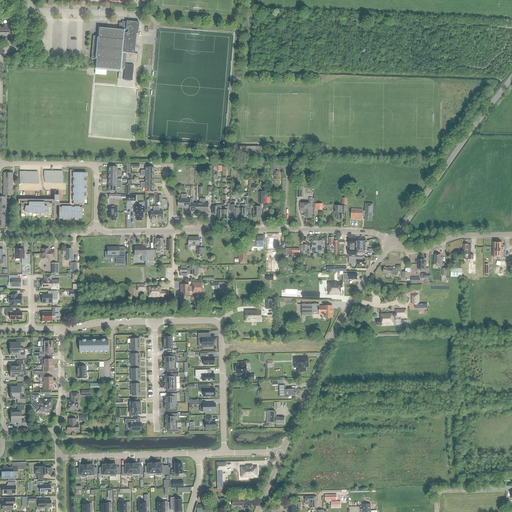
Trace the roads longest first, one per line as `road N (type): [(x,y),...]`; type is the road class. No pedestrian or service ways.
road 1 (tertiary): [(282,452),(335,327),(390,243)]
road 2 (tertiary): [(390,243),(511,75)]
road 3 (residential): [(223,453),(221,321),(154,322)]
road 4 (residential): [(96,227),(96,164),(0,164)]
road 5 (unclassified): [(137,52),(141,15),(26,7)]
road 6 (residential): [(58,457),(198,454)]
road 7 (tertiary): [(511,234),(454,236),(416,251),(390,243)]
